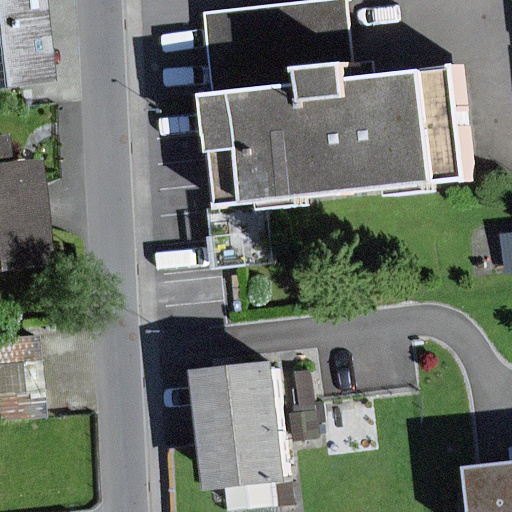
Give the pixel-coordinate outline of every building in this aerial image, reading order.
[(0,0),(0,91),(87,83),(78,0),(0,0)] [(499,199),(490,66),(398,73),(397,59),(371,61),(367,12),(222,23),(237,218),(499,199)] [(28,140),(0,143),(0,286),(44,281),(28,140)] [(0,335),(0,406),(38,407),(38,336),(0,335)] [(297,363),(193,377),(209,500),(314,486),(297,363)] [(511,511),(511,458),(485,464),(493,511),(511,511)]
